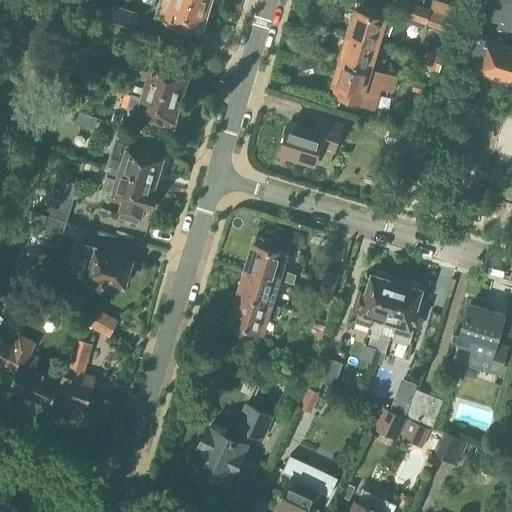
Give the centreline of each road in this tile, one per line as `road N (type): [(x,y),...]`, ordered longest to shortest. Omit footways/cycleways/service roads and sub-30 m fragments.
road 1 (residential): [(109,510),(217,178)]
road 2 (residential): [(511,267),(217,178)]
road 3 (residential): [(217,178),(270,0)]
road 4 (unclassified): [(109,510),(0,459)]
